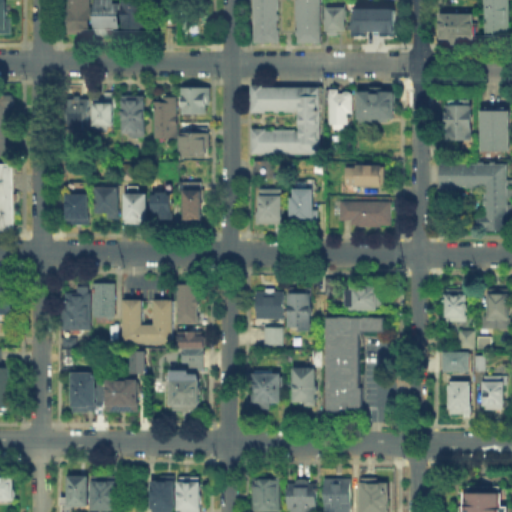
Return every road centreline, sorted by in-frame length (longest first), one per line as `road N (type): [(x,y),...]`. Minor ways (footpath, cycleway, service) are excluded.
road 1 (residential): [(230,0),(228,511)]
road 2 (residential): [(0,248),(511,249)]
road 3 (residential): [(0,59),(511,60)]
road 4 (residential): [(42,0),(39,442)]
road 5 (residential): [(420,0),(418,430)]
road 6 (residential): [(0,441),(404,444)]
